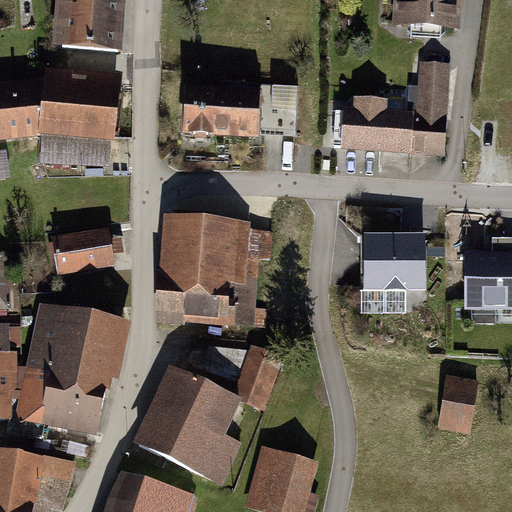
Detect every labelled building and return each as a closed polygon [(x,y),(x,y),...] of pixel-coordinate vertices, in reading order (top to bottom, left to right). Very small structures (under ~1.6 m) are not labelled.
[(130,0),(62,0),(58,46),(126,51),(130,0)] [(396,0),(395,24),(464,30),(466,0),(396,0)] [(281,74),(282,52),(252,51),(252,73),(281,74)] [(419,116),(381,113),(377,155),(448,161),(455,70),(423,67),(419,116)] [(49,89),(0,94),(0,144),(43,138),(42,168),(120,171),(123,73),(49,71),(49,89)] [(261,87),(183,88),(183,142),(262,141),(261,87)] [(256,221),(168,218),(163,333),(252,336),(256,221)] [(113,231),(53,241),(61,281),(120,271),(113,231)] [(495,254),(469,254),(469,314),(511,313),(511,239),(495,240),(495,254)] [(429,240),(364,241),(365,299),(431,297),(429,240)] [(7,252),(0,252),(0,311),(12,311),(7,252)] [(134,324),(43,306),(17,423),(100,440),(113,382),(122,385),(134,324)] [(0,325),(0,425),(17,426),(18,356),(9,356),(10,326),(0,325)] [(235,393),(172,365),(132,450),(227,494),(250,445),(232,437),(247,404),(265,413),(288,363),(256,348),(235,393)] [(485,384),(451,378),(441,432),(475,438),(485,384)] [(324,466),(267,449),(249,509),(258,511),(317,511),(321,498),(315,496),(324,466)] [(69,511),(78,465),(0,451),(0,511),(69,511)] [(191,511),(195,501),(123,477),(111,511),(191,511)]
